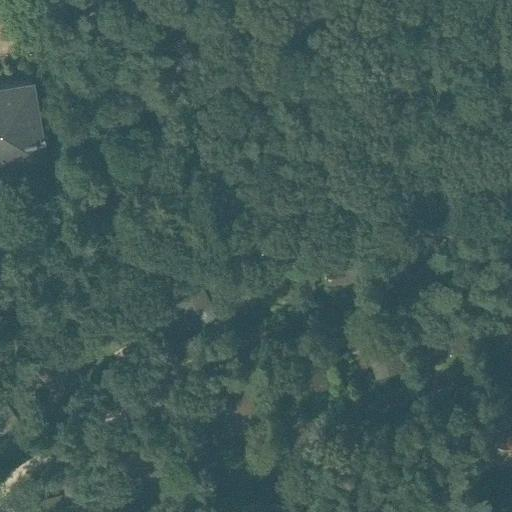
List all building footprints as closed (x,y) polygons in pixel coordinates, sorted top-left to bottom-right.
[(30,81),(0,86),(0,164),(43,156),(30,81)] [(277,247),(265,249),(266,257),(278,256),(277,247)] [(367,283),(365,253),(327,256),(329,286),(367,283)] [(282,257),(252,265),(261,298),(290,290),(282,257)] [(429,266),(396,273),(400,293),(402,301),(436,294),(434,285),(429,266)] [(166,290),(181,320),(211,305),(196,275),(166,290)] [(145,332),(130,305),(94,327),(109,353),(145,332)] [(440,358),(472,350),(463,315),(431,323),(440,358)] [(423,317),(412,320),(414,329),(426,326),(423,317)] [(375,379),(406,371),(396,329),(365,337),(375,379)] [(187,338),(176,343),(180,352),(191,347),(187,338)] [(54,345),(30,362),(51,392),(76,375),(54,345)] [(167,348),(158,354),(164,365),(173,359),(167,348)] [(321,354),(294,362),(303,396),(330,388),(321,354)] [(12,373),(24,366),(20,360),(8,367),(12,373)] [(256,411),(247,382),(214,393),(223,422),(256,411)] [(0,395),(0,430),(16,419),(0,395)] [(511,449),(511,422),(499,417),(495,427),(502,430),(496,443),(511,449)] [(162,445),(119,448),(120,478),(163,476),(173,475),(172,462),(163,462),(162,445)] [(47,499),(39,501),(41,511),(62,511),(83,508),(75,472),(58,475),(63,496),(47,499)]
